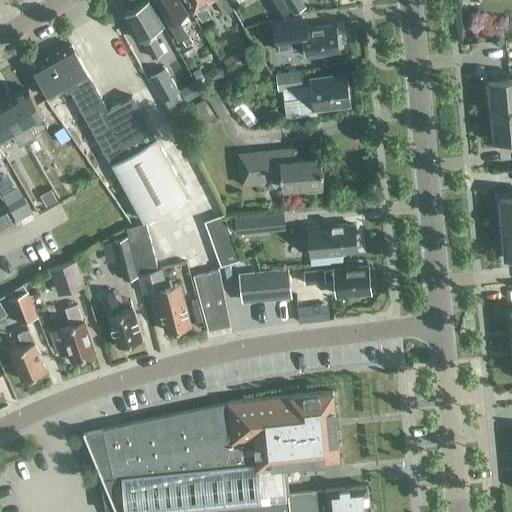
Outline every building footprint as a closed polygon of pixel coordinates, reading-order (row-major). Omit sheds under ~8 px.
[(152,58),(162,52),(151,32),(163,25),(148,0),(145,0),(123,13),(139,39),(143,37),(146,41),(144,42),(152,58)] [(179,42),(188,36),(177,18),(186,12),(177,0),(154,0),(169,23),(167,24),(179,42)] [(208,0),(187,0),(194,9),(201,21),(211,15),(203,3),(208,0)] [(225,0),(213,0),(223,16),(232,11),(225,0)] [(264,0),(277,18),(279,17),(289,11),(281,0),(264,0)] [(304,5),(300,0),(284,0),(292,12),(304,5)] [(313,26),(308,27),(306,16),(271,21),(275,51),(304,47),(305,56),(324,54),(324,52),(341,50),(339,31),(336,31),(335,24),(313,27),(313,26)] [(95,134),(112,163),(143,220),(187,196),(132,96),(106,110),(103,106),(105,105),(71,45),(32,66),(50,97),(69,87),(95,134)] [(221,60),(230,74),(244,66),(235,51),(221,60)] [(149,76),(163,100),(169,112),(179,106),(173,95),(179,91),(165,67),(149,76)] [(204,73),(210,83),(225,74),(222,69),(214,67),(204,73)] [(198,68),(191,72),(197,81),(204,78),(198,68)] [(300,71),(280,73),(275,74),(277,91),(282,90),(287,118),(315,114),(315,110),(350,105),(349,101),(352,98),(351,93),(348,90),(346,73),(310,78),(311,85),(302,86),(300,71)] [(511,108),(511,78),(488,81),(490,110),(511,108)] [(253,87),(243,95),(257,115),(267,108),(253,87)] [(31,94),(30,91),(7,104),(29,144),(37,139),(31,129),(46,120),(31,94)] [(203,127),(219,117),(207,96),(191,106),(203,127)] [(257,120),(242,100),(232,108),(248,127),(257,120)] [(20,149),(29,144),(7,104),(0,107),(0,144),(1,146),(14,138),(20,149)] [(511,108),(490,110),(493,140),(511,138),(511,108)] [(320,189),(320,184),(322,184),(320,157),(296,159),(295,148),(239,153),(242,184),(263,182),(262,179),(281,178),(282,188),(303,186),(304,190),(320,189)] [(45,206),(56,200),(50,188),(39,195),(45,206)] [(501,227),(511,226),(511,196),(499,197),(501,227)] [(25,201),(9,210),(15,220),(31,211),(25,201)] [(234,233),(262,230),(260,212),(232,215),(234,233)] [(220,265),(240,258),(223,213),(204,220),(220,265)] [(157,269),(150,241),(145,223),(126,228),(138,274),(157,269)] [(306,227),(309,255),(342,252),(342,250),(356,249),(356,246),(360,245),(358,234),(355,234),(354,224),(346,225),(346,223),(306,227)] [(511,256),(511,226),(501,227),(504,257),(511,256)] [(123,279),(137,276),(127,237),(113,240),(123,279)] [(76,260),(64,265),(49,270),(58,295),(85,286),(76,260)] [(369,288),(371,285),(371,280),(368,277),(367,265),(303,271),(304,283),(325,281),(324,278),(334,277),(336,294),(369,291),(369,288)] [(238,272),(239,286),(241,302),(291,297),(288,267),(238,272)] [(161,268),(157,269),(138,274),(143,293),(155,290),(166,331),(190,324),(180,284),(166,287),(161,268)] [(219,270),(193,276),(208,331),(229,326),(219,270)] [(8,298),(18,324),(38,316),(28,291),(27,291),(25,285),(12,290),(14,296),(8,298)] [(119,312),(115,301),(112,291),(102,294),(117,345),(141,338),(133,308),(119,312)] [(329,319),(327,303),(296,306),(298,322),(329,319)] [(56,352),(67,348),(71,360),(95,352),(84,320),(83,321),(77,304),(65,308),(70,325),(50,332),(56,352)] [(22,346),(9,351),(21,379),(46,369),(34,341),(28,328),(17,333),(18,334),(22,346)] [(102,428),(83,432),(116,511),(328,511),(326,489),(287,493),(284,462),(324,458),(339,457),(332,390),(228,401),(228,402),(102,428)] [(328,489),(326,489),(328,511),(372,511),(372,509),(368,505),(366,485),(328,489)]
